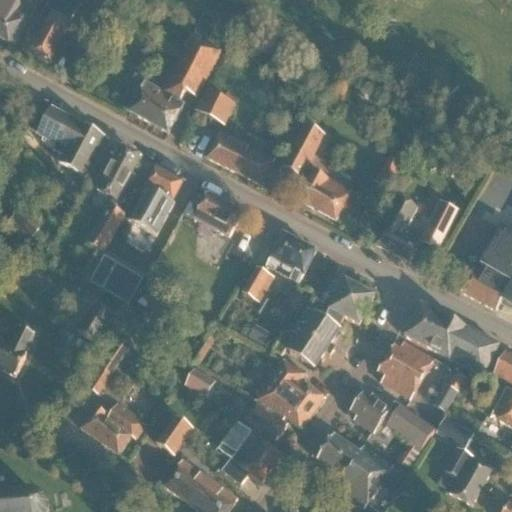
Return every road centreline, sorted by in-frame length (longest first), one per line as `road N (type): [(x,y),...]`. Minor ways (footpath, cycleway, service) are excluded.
road 1 (tertiary): [(409,289),(0,68)]
road 2 (residential): [(261,511),(409,289)]
